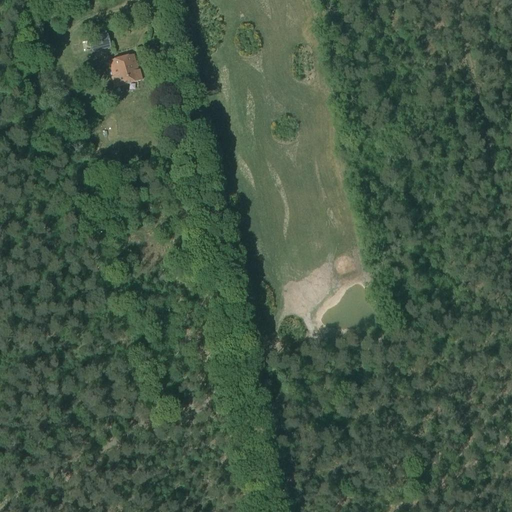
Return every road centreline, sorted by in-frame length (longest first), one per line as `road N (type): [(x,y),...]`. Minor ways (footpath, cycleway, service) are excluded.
road 1 (track): [(154,0),(264,511)]
road 2 (track): [(511,261),(457,0)]
road 3 (track): [(240,398),(124,435),(0,508)]
road 4 (track): [(140,0),(70,32),(41,75),(34,114),(0,132)]
road 5 (track): [(396,511),(511,440)]
